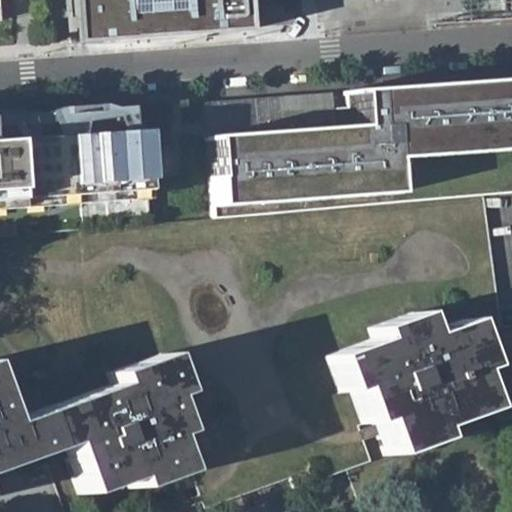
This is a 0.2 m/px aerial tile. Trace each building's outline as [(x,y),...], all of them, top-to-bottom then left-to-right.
[(64,0),(68,44),(242,31),(239,0),(64,0)] [(511,0),(416,0),(418,23),(511,16),(511,0)] [(206,136),(211,218),(378,205),(481,196),(511,193),(511,76),(343,89),(343,94),(346,93),(346,100),(347,106),(332,106),(333,125),(206,134),(206,136)] [(205,128),(206,134),(333,125),(332,106),(331,90),(203,100),(203,101),(204,114),(205,128)] [(0,235),(144,224),(135,105),(99,108),(43,112),(0,115),(0,235)] [(345,389),(356,422),(371,417),(398,408),(411,445),(430,439),(426,427),(480,408),(466,371),(477,367),(482,374),(501,371),(511,369),(511,324),(499,327),(464,331),(459,319),(418,334),(415,325),(411,313),(366,328),(370,340),(333,352),(321,356),(334,393),(345,389)] [(109,385),(32,411),(46,450),(60,443),(77,496),(125,478),(129,490),(176,472),(162,436),(175,432),(162,398),(173,394),(159,355),(105,375),(109,385)] [(384,454),(411,445),(398,408),(371,417),(384,454)] [(0,465),(46,450),(32,411),(1,424),(0,422),(0,465)]
